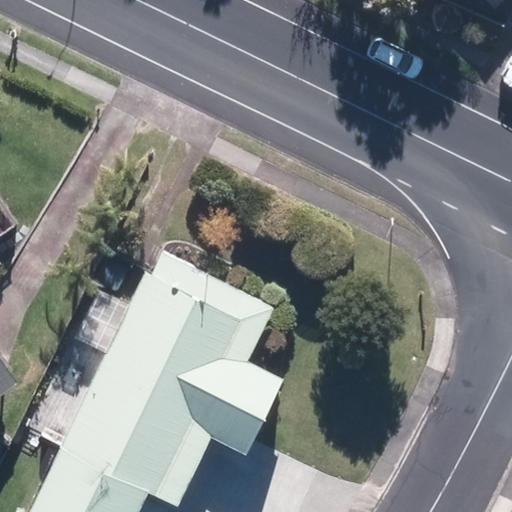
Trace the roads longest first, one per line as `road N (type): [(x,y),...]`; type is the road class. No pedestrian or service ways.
road 1 (tertiary): [(147,0),(511,179)]
road 2 (residential): [(511,341),(423,511)]
